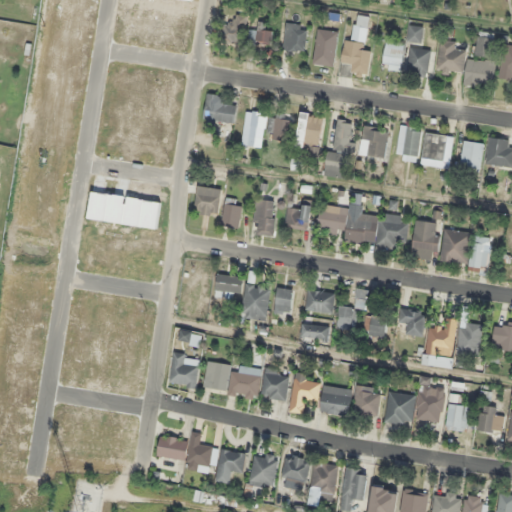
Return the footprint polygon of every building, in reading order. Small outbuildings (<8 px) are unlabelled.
[(243,42),(246,19),(224,17),(222,40),(243,42)] [(282,50),(304,52),(306,25),(285,22),(282,50)] [(250,44),(272,44),(272,23),(250,23),(250,44)] [(422,26),(408,25),(408,42),(422,42),(422,26)] [(333,66),(338,32),(318,29),(313,63),(333,66)] [(475,55),(492,57),(494,33),(477,32),(475,55)] [(349,74),(367,76),(371,44),(344,40),(341,67),(350,69),(349,74)] [(463,84),(493,86),(495,61),(466,59),(466,50),(456,50),(457,42),(440,40),(437,71),(464,73),(463,84)] [(403,70),(403,42),(384,42),(384,70),(403,70)] [(499,77),(511,79),(511,44),(511,46),(503,45),(499,77)] [(406,72),(426,76),(432,51),(412,46),(406,72)] [(236,106),(223,104),(225,97),(207,93),(202,119),(233,124),(236,106)] [(242,145),(262,147),(266,113),(245,111),(242,145)] [(324,116),(301,112),(297,142),(319,145),(324,116)] [(290,138),(290,113),(269,113),(269,138),(290,138)] [(325,176),(350,177),(351,153),(356,153),(357,141),(351,141),(351,120),(336,119),(334,151),(326,151),(325,176)] [(360,154),(385,156),(388,128),(364,125),(360,154)] [(397,159),(417,161),(421,127),(400,125),(397,159)] [(453,136),(426,133),(421,165),(448,169),(453,136)] [(510,167),(511,144),(511,139),(488,137),(486,164),(510,167)] [(479,169),(484,144),(464,140),(459,165),(479,169)] [(310,160),(318,159),(317,147),(309,148),(310,160)] [(194,213),(219,216),(221,189),(197,186),(194,213)] [(321,204),(317,232),(344,236),(343,240),(396,248),(397,241),(405,242),(409,219),(382,215),(382,217),(360,213),(363,195),(352,193),(350,208),(321,204)] [(237,229),(244,200),(227,196),(220,224),(237,229)] [(256,199),(252,234),(273,236),(277,201),(256,199)] [(311,207),(287,204),(285,228),(308,230),(311,207)] [(411,256),(436,259),(440,222),(415,220),(411,256)] [(467,264),(470,231),(444,229),(441,261),(467,264)] [(470,271),(488,272),(491,237),(472,236),(470,271)] [(241,294),(243,276),(216,274),(215,292),(241,294)] [(265,321),(270,287),(246,283),(241,317),(265,321)] [(367,290),(357,288),(354,307),(339,305),(336,328),(354,331),(357,308),(365,309),(367,290)] [(296,314),(296,289),(275,289),(275,314),(296,314)] [(335,293),(308,289),(305,310),(332,313),(335,293)] [(398,323),(408,325),(406,333),(420,336),(426,313),(402,307),(398,323)] [(362,334),(384,338),(387,318),(366,314),(362,334)] [(452,357),(457,320),(447,318),(446,328),(430,325),(426,354),(430,355),(429,364),(451,367),(452,357)] [(482,324),(461,322),(457,353),(478,356),(482,324)] [(511,349),(511,322),(493,322),(493,350),(511,349)] [(329,326),(302,323),(300,337),(328,340),(329,326)] [(189,331),(181,331),(181,341),(189,341),(189,331)] [(195,388),(199,367),(183,364),(185,353),(173,352),(168,384),(195,388)] [(225,391),(230,365),(208,360),(202,387),(225,391)] [(260,367),(231,366),(230,395),(258,397),(260,367)] [(263,399),(286,399),(286,377),(280,377),(280,368),(263,368),(263,399)] [(320,380),(296,375),(289,411),(303,414),(306,399),(316,401),(320,380)] [(431,377),(420,376),(417,411),(443,413),(445,388),(430,386),(431,377)] [(348,415),(351,388),(323,385),(320,412),(348,415)] [(353,414),(378,417),(381,389),(356,386),(353,414)] [(414,424),(414,393),(387,393),(387,424),(414,424)] [(467,431),(468,405),(448,404),(447,430),(467,431)] [(503,416),(497,415),(497,406),(479,406),(478,432),(502,433),(503,416)] [(187,470),(208,472),(211,445),(200,443),(202,433),(191,432),(187,470)] [(186,437),(158,438),(159,459),(187,458),(186,437)] [(230,473),(242,474),(243,452),(219,450),(217,482),(229,482),(230,473)] [(249,483),(272,487),(278,456),(255,452),(249,483)] [(288,479),(286,487),(304,491),(310,460),(286,455),(282,477),(288,479)] [(310,495),(334,498),(338,465),(314,462),(310,495)] [(367,470),(345,468),(341,510),(350,511),(351,500),(364,501),(367,470)] [(368,511),(395,511),(399,490),(373,485),(368,511)] [(425,511),(428,493),(404,489),(400,511),(425,511)] [(459,511),(460,493),(433,492),(432,511),(459,511)] [(496,511),(511,511),(511,494),(501,493),(496,511)] [(462,511),(489,511),(492,499),(465,495),(462,511)]
